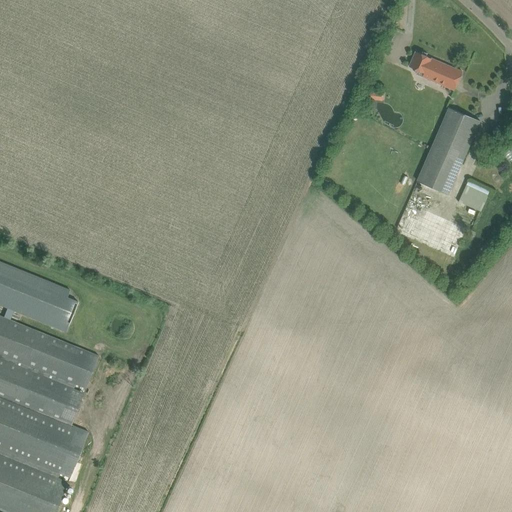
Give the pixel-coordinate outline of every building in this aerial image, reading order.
[(416,52),(412,62),(409,67),(417,71),(415,74),(455,91),(463,72),(416,52)] [(369,99),(383,101),(384,93),(376,92),(377,91),(370,90),(369,99)] [(418,181),(449,195),(481,121),(450,108),(418,181)] [(470,183),(471,182),(468,180),(465,186),(466,186),(459,202),(480,211),(489,191),(470,183)] [(452,238),(444,259),(450,262),(458,240),(452,238)] [(6,311),(3,317),(10,320),(12,313),(13,311),(66,332),(78,302),(67,297),(70,290),(0,261),(0,305),(7,308),(6,311)] [(0,507),(11,511),(55,511),(88,432),(71,425),(99,356),(10,320),(3,317),(0,315),(0,507)]
